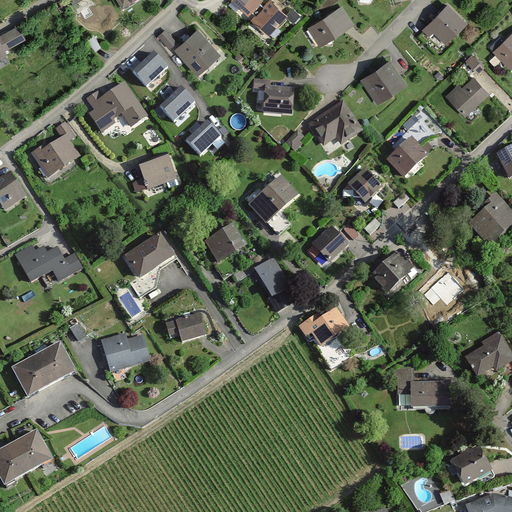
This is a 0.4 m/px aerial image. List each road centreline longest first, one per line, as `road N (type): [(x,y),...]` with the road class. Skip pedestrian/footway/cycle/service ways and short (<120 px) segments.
road 1 (residential): [(511,123),(310,307),(148,420),(120,416),(75,386),(0,425)]
road 2 (residential): [(177,0),(98,81),(6,155),(63,246)]
road 3 (residential): [(426,0),(356,71),(296,86)]
